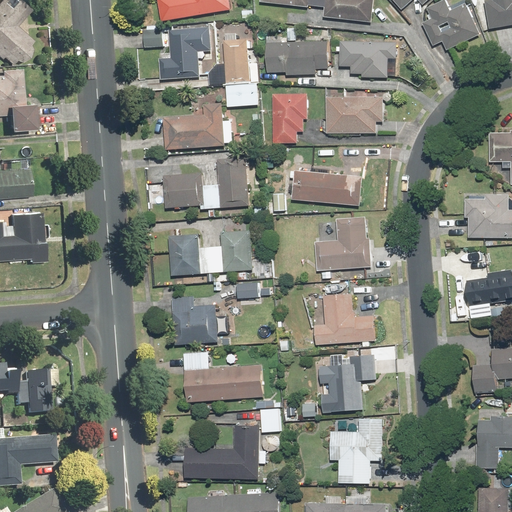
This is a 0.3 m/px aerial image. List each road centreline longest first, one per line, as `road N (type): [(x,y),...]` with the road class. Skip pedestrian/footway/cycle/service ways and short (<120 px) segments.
road 1 (residential): [(433,511),(415,181),(428,137),(457,100),(511,77)]
road 2 (tertiary): [(112,309),(89,0)]
road 3 (tertiary): [(127,511),(112,309)]
road 4 (unknown): [(442,119),(389,82),(311,73)]
